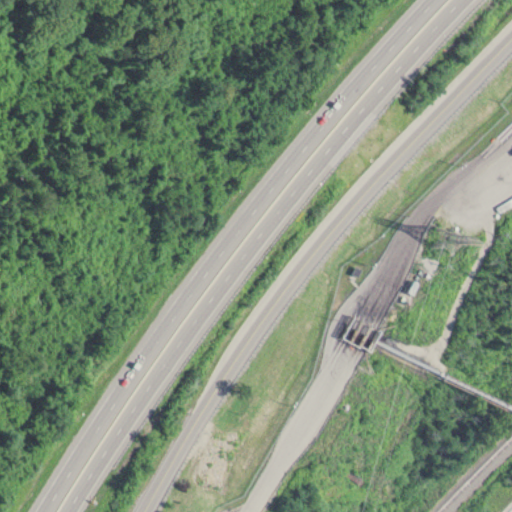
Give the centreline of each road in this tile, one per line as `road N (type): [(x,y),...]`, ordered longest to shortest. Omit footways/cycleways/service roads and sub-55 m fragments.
road 1 (motorway): [(66,511),(143,390),(314,163),(456,0)]
road 2 (motorway): [(431,0),(290,154),(44,511)]
road 3 (tertiary): [(139,511),(213,379),(276,293),(341,210),(511,30)]
road 4 (residential): [(244,511),(333,373),(364,299),(432,199),(511,134)]
